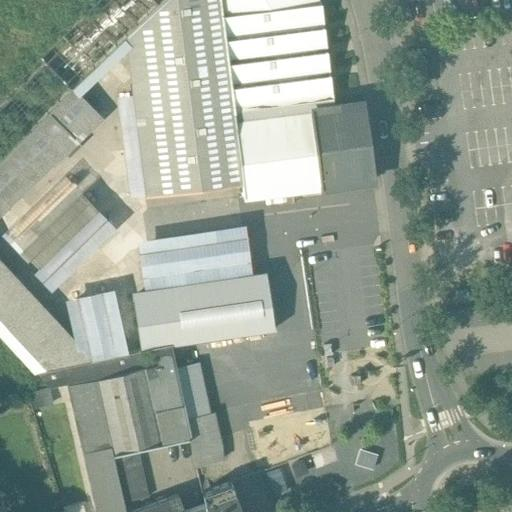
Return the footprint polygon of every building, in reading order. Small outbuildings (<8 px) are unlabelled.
[(161,0),(137,24),(158,193),(242,182),(243,197),(245,197),(219,0),(161,0)] [(219,0),(245,197),(319,188),(319,185),(320,185),(310,109),(333,106),(332,98),(332,97),(323,80),(329,74),(329,73),(321,56),(326,51),(326,49),(318,32),(323,27),(323,26),(314,9),(321,3),(320,2),(319,0),(219,0)] [(430,39),(405,42),(409,73),(433,70),(430,39)] [(70,89),(0,157),(0,202),(47,157),(50,159),(96,114),(71,88),(70,89)] [(333,106),(310,109),(320,185),(319,185),(319,188),(373,181),(362,102),(333,106)] [(52,289),(117,225),(74,181),(44,211),(27,194),(0,220),(0,222),(41,264),(34,271),(52,289)] [(136,249),(143,296),(185,290),(250,280),(242,233),(136,249)] [(74,351),(0,269),(0,333),(36,372),(83,361),(74,351)] [(250,280),(185,290),(192,342),(275,330),(267,278),(250,280)] [(185,290),(143,296),(129,297),(139,350),(154,348),(170,345),(192,342),(185,290)] [(83,361),(36,372),(48,387),(97,379),(141,368),(137,350),(123,353),(110,297),(64,307),(74,351),(83,361)] [(170,345),(154,348),(158,363),(141,368),(97,379),(112,446),(113,454),(137,449),(189,437),(190,437),(186,418),(175,372),(170,345)] [(139,350),(137,350),(141,368),(158,363),(154,348),(139,350)] [(200,364),(175,372),(186,418),(210,412),(200,364)] [(112,446),(97,379),(72,385),(86,451),(112,446)] [(210,412),(186,418),(190,437),(189,437),(196,466),(197,466),(197,465),(222,459),(222,446),(214,411),(210,412)] [(113,454),(112,446),(86,451),(84,452),(97,511),(126,511),(124,502),(113,454)] [(137,449),(113,454),(124,502),(148,497),(137,449)] [(242,511),(231,481),(202,491),(205,503),(206,511),(242,511)] [(176,493),(128,511),(206,511),(205,503),(183,509),(176,493)]
